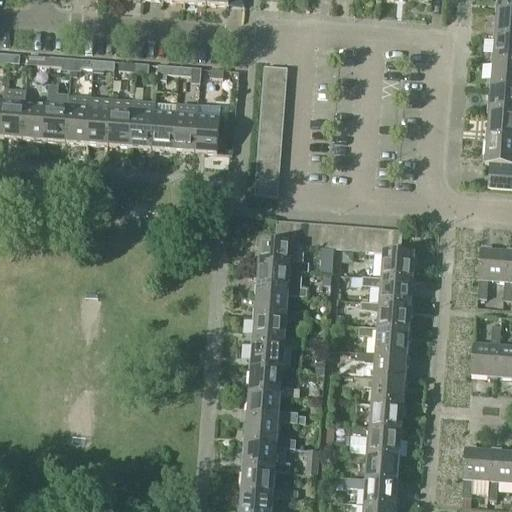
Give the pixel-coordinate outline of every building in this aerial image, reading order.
[(229,0),(207,0),(206,7),(229,9),(229,0)] [(511,0),(498,0),(497,17),(511,18),(511,0)] [(511,18),(497,17),(495,43),(511,43),(511,18)] [(511,43),(495,43),(494,68),(511,69),(511,43)] [(20,68),(20,59),(8,58),(7,67),(20,68)] [(38,69),(50,70),(51,61),(38,60),(38,69)] [(63,71),(64,62),(51,61),(50,70),(63,71)] [(81,72),(94,73),(94,64),(82,63),(81,72)] [(106,74),(107,65),(94,64),(94,73),(106,74)] [(124,75),(136,76),(137,68),(125,67),(124,75)] [(149,77),(150,69),(137,68),(136,76),(149,77)] [(511,69),(494,68),(492,93),(511,94),(511,69)] [(180,71),(168,70),(159,69),(158,84),(167,85),(167,79),(180,80),(180,71)] [(180,71),(180,80),(192,81),(193,72),(180,71)] [(264,83),(287,85),(288,73),(265,71),(264,83)] [(211,82),(224,83),(224,74),(211,73),(211,82)] [(264,83),(263,95),(286,97),(287,85),(264,83)] [(4,105),(1,142),(23,143),(26,107),(27,94),(4,92),(4,104),(4,105)] [(511,94),(492,93),(490,118),(511,119),(511,94)] [(262,106),(285,108),(286,97),(263,95),(262,106)] [(90,112),(69,110),(66,147),(88,148),(92,101),(91,101),(90,112)] [(113,103),(92,101),(88,148),(109,150),(113,103)] [(134,104),(113,103),(109,150),(131,152),(134,104)] [(131,152),(152,153),(155,117),(156,106),(134,104),(131,152)] [(262,106),(261,118),(284,119),(285,108),(262,106)] [(47,109),(26,107),(23,143),(45,145),(47,109)] [(174,155),(196,157),(199,120),(198,120),(199,109),(177,108),(177,112),(176,112),(176,118),(177,119),(174,155)] [(69,110),(47,109),(45,145),(66,147),(69,110)] [(176,118),(155,117),(152,153),(174,155),(177,119),(176,118)] [(260,129),(283,131),(284,119),(261,118),(260,129)] [(511,119),(490,118),(488,143),(511,144),(511,119)] [(220,122),(199,120),(196,157),(218,158),(218,149),(220,122)] [(260,129),(259,141),(282,143),(283,131),(260,129)] [(281,155),(282,143),(259,141),(259,153),(281,155)] [(511,144),(488,143),(486,170),(511,171),(511,144)] [(259,153),(258,164),(280,166),(281,155),(259,153)] [(257,176),(279,178),(280,166),(258,164),(257,176)] [(257,176),(256,187),(279,189),(279,178),(257,176)] [(511,179),(489,178),(488,192),(511,194),(511,179)] [(278,201),(279,189),(256,187),(255,199),(278,201)] [(277,225),(275,248),(288,249),(290,226),(277,225)] [(301,227),(290,226),(288,249),(293,249),(293,250),(299,250),(301,227)] [(311,251),(313,228),(301,227),(299,250),(304,251),(311,251)] [(323,252),(325,229),(313,228),(311,251),(323,252)] [(336,230),(325,229),(323,252),(334,253),(336,230)] [(354,255),(356,232),(345,231),(343,254),(354,255)] [(366,256),(367,233),(356,232),(354,255),(366,256)] [(377,256),(378,233),(367,233),(366,256),(377,256)] [(389,257),(390,234),(378,233),(377,256),(384,257),(389,257)] [(402,258),(403,235),(390,234),(389,257),(402,258)] [(293,249),(288,249),(275,248),(261,247),(259,273),(302,277),(302,276),(309,276),(309,267),(303,266),(304,251),(299,250),(293,250),(293,249)] [(322,252),(320,276),(332,277),(334,253),(323,252),(322,252)] [(481,253),(479,284),(505,286),(507,255),(481,253)] [(353,262),(354,256),(343,255),(342,265),(349,266),(353,262)] [(383,266),(382,284),(413,286),(416,259),(402,258),(389,257),(384,257),(383,266)] [(259,273),(257,299),(289,301),(289,300),(307,302),(308,292),(301,292),(302,277),(259,273)] [(323,278),(323,288),(331,289),(332,278),(323,278)] [(351,290),(361,291),(362,281),(352,280),(351,290)] [(411,311),(413,286),(382,284),(364,282),(363,291),(381,292),(380,308),(411,311)] [(478,291),(478,302),(486,303),(487,292),(478,291)] [(511,293),(504,293),(503,304),(511,305),(511,298),(511,293)] [(287,318),(289,301),(257,299),(255,324),(287,326),(287,318)] [(411,311),(380,308),(362,307),(361,316),(379,317),(378,333),(409,336),(411,311)] [(295,317),(294,326),(305,327),(305,319),(305,318),(295,317)] [(337,319),(336,328),(345,329),(345,320),(337,319)] [(287,326),(255,324),(253,349),(285,351),(285,342),(287,326)] [(492,330),(491,340),(500,341),(501,330),(492,330)] [(407,361),(409,336),(378,333),(360,332),(359,341),(377,343),(376,359),(407,361)] [(304,343),(293,342),(292,351),(303,352),(304,343)] [(472,379),(497,381),(500,349),(474,347),(472,379)] [(285,351),(253,349),(251,374),(283,377),(285,351)] [(511,350),(500,349),(497,381),(511,382),(511,350)] [(407,361),(376,359),(357,357),(357,367),(375,368),(374,384),(405,387),(407,361)] [(325,366),(317,366),(316,380),(324,380),(325,366)] [(283,377),(251,374),(249,399),(280,402),(281,401),(299,402),(300,393),(282,391),(283,377)] [(403,412),(405,387),(374,384),(356,383),(355,391),(373,392),(372,409),(403,412)] [(280,402),(249,399),(247,425),(279,427),(297,428),(298,417),(279,416),(280,402)] [(401,437),(403,412),(372,409),(353,408),(353,416),(371,418),(370,434),(401,437)] [(305,429),(306,421),(297,420),(297,428),(305,429)] [(279,427),(247,425),(245,450),(276,452),(277,452),(279,427)] [(399,462),(401,437),(370,434),(351,433),(349,458),(350,458),(368,459),(399,462)] [(284,452),(285,452),(294,453),(295,445),(295,444),(285,443),(284,452)] [(245,450),(243,473),(275,476),(290,477),(290,468),(284,468),(285,452),(284,452),(277,452),(276,452),(245,450)] [(465,469),(464,483),(490,485),(492,453),(466,451),(465,469)] [(511,454),(492,453),(490,485),(511,486),(511,454)] [(308,455),(306,479),(317,480),(319,456),(308,455)] [(397,486),(399,462),(368,459),(350,458),(349,466),(368,468),(366,483),(397,486)] [(243,473),(241,498),(273,501),(274,492),(275,476),(243,473)] [(325,480),(325,490),(331,490),(334,488),(335,481),(325,480)] [(395,511),(397,486),(366,483),(348,482),(348,490),(366,492),(364,508),(395,511)] [(463,490),(462,501),(471,502),(472,491),(463,490)] [(489,492),(488,503),(497,504),(497,493),(489,492)] [(282,493),(281,502),(292,502),(292,494),(282,493)] [(272,511),(273,501),(241,498),(239,511),(272,511)] [(462,501),(462,511),(471,511),(471,502),(462,501)]
